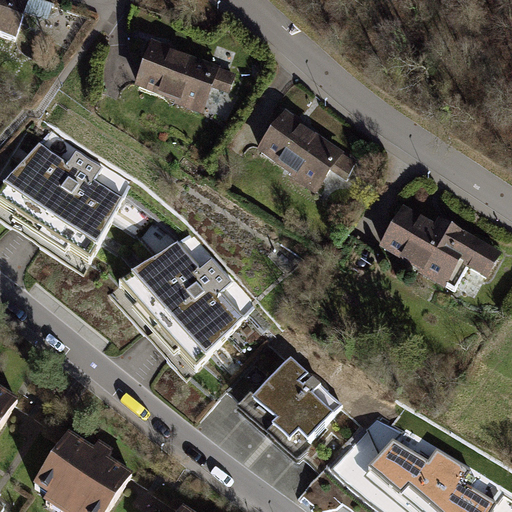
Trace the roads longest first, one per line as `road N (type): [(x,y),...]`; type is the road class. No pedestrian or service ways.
road 1 (residential): [(0,293),(309,511)]
road 2 (residential): [(511,202),(420,147),(243,0)]
